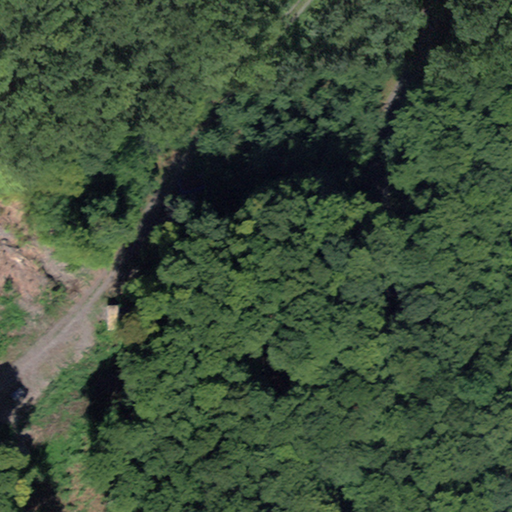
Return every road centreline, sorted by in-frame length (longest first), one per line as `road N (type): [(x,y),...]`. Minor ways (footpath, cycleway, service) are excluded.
road 1 (track): [(348,511),(420,203),(397,152),(345,130),(285,144),(0,371)]
road 2 (track): [(397,152),(417,0)]
